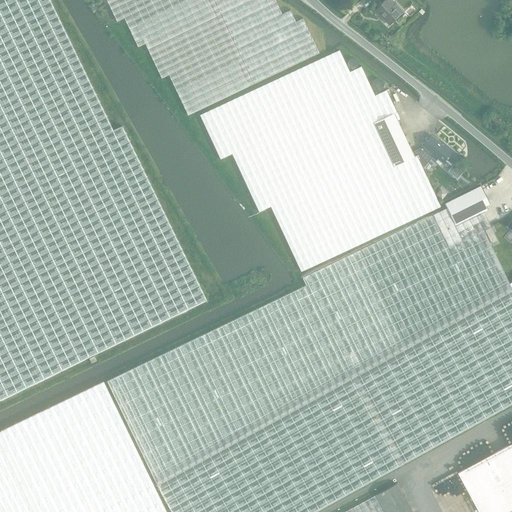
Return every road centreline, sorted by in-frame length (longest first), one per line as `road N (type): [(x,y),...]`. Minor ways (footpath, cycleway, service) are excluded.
road 1 (unclassified): [(511,164),(309,0)]
road 2 (unclassified): [(324,511),(511,413)]
